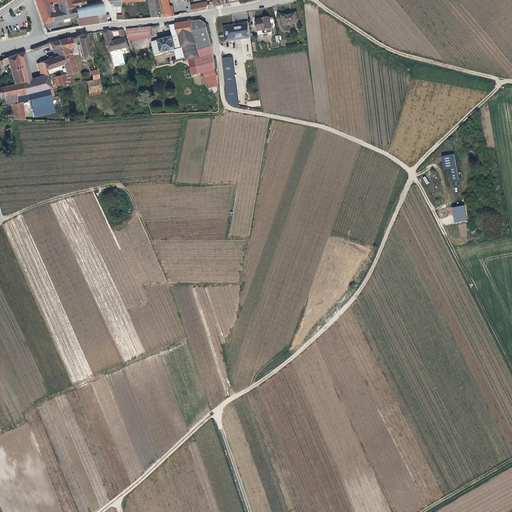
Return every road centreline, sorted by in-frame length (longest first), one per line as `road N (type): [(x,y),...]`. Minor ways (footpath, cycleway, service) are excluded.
road 1 (track): [(502,79),(412,169),(363,289),(323,331),(215,408),(117,497),(122,511)]
road 2 (track): [(228,109),(314,124),(412,169),(511,364)]
road 3 (track): [(0,220),(67,192),(110,183),(130,188),(215,408)]
road 4 (residential): [(40,38),(277,0)]
road 5 (track): [(511,81),(399,52),(316,0)]
road 6 (track): [(121,23),(152,115),(228,109)]
